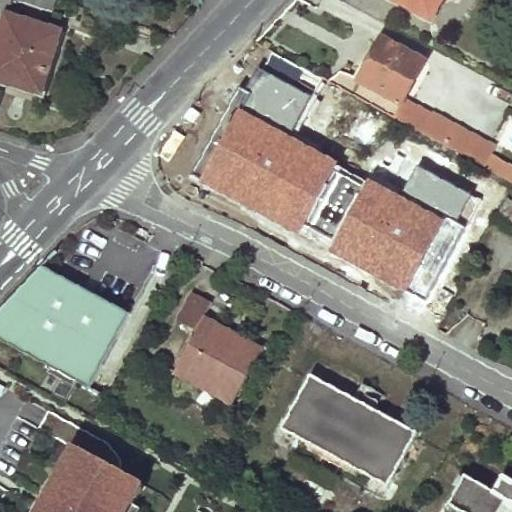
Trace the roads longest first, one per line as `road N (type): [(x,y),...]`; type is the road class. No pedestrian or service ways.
road 1 (residential): [(511,395),(123,188),(85,176)]
road 2 (secondary): [(85,176),(251,0)]
